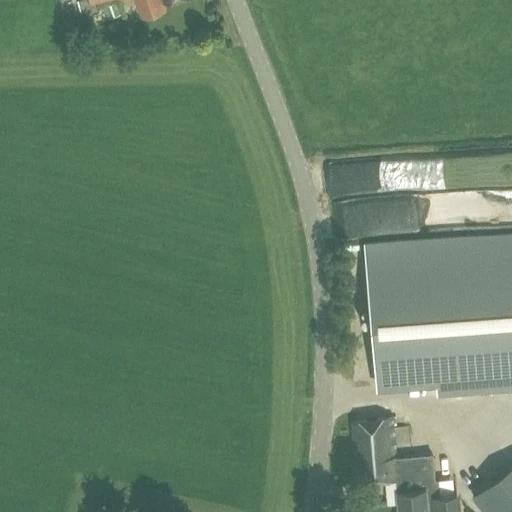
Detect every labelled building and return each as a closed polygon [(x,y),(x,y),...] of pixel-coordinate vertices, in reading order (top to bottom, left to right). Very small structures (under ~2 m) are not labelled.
[(90,0),(91,3),(95,2),(100,0),(135,0),(140,15),(165,7),(163,0),(90,0)] [(511,233),(487,235),(364,245),(376,385),(436,380),(437,391),(511,384),(511,233)] [(457,511),(456,495),(435,496),(432,455),(396,458),(392,417),(351,420),(356,482),(397,479),(398,491),(397,491),(399,511),(457,511)] [(511,436),(479,462),(489,475),(511,457),(511,436)] [(511,511),(511,458),(467,492),(482,511),(511,511)]
